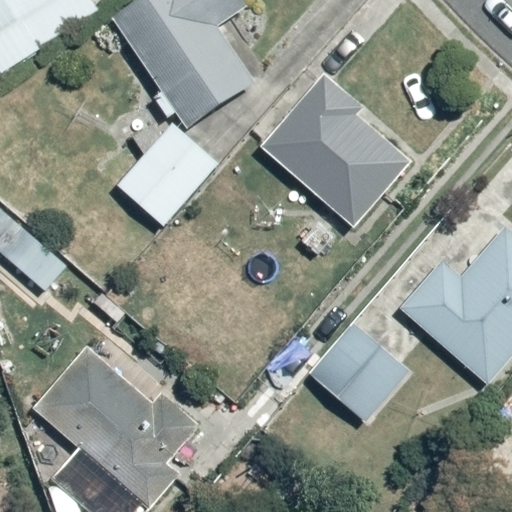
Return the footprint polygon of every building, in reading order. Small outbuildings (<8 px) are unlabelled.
[(0,0),(0,47),(65,9),(59,0),(0,0)] [(104,0),(76,21),(154,129),(221,81),(177,21),(206,0),(104,0)] [(383,160),(294,81),(231,151),(321,230),(383,160)] [(188,168),(141,125),(84,187),(132,230),(188,168)] [(511,326),(511,264),(477,233),(434,280),(411,259),(367,309),(457,389),(511,326)] [(376,366),(325,323),(277,378),(328,422),(376,366)] [(119,415),(49,354),(0,410),(0,413),(113,511),(115,511),(151,471),(135,457),(160,427),(131,402),(119,415)]
